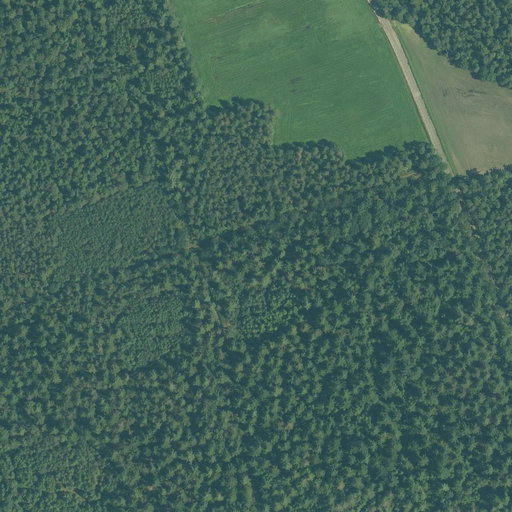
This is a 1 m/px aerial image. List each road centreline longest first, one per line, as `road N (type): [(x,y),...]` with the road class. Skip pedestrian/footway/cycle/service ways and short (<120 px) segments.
road 1 (tertiary): [(511,324),(372,0)]
road 2 (track): [(0,2),(56,10),(114,46),(141,92),(190,247)]
road 3 (track): [(429,511),(304,207)]
road 4 (track): [(201,243),(263,511)]
road 5 (track): [(444,159),(201,243)]
road 6 (track): [(201,243),(0,308)]
